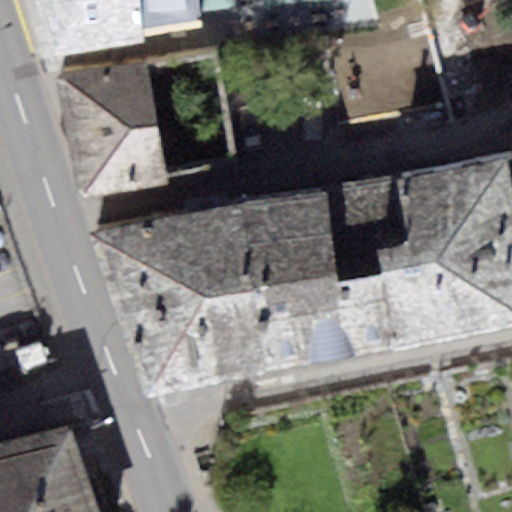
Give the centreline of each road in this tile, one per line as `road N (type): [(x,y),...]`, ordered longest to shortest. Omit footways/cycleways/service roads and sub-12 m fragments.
road 1 (residential): [(135,418),(511,340)]
road 2 (primary): [(114,373),(0,40)]
